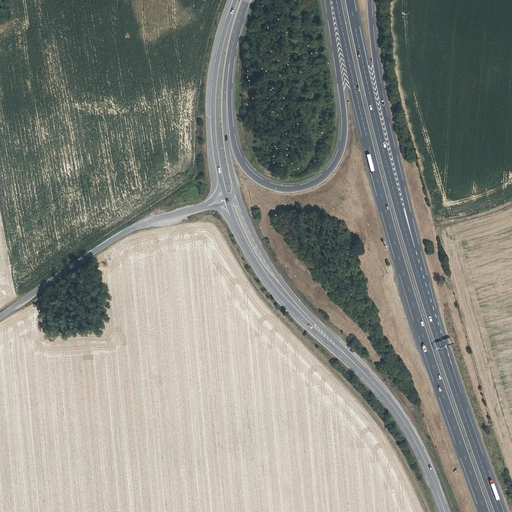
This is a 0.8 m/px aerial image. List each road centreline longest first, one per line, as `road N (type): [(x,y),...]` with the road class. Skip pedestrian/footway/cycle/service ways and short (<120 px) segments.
road 1 (motorway): [(337,0),(386,214),(484,511)]
road 2 (track): [(157,220),(161,228),(214,220),(267,302),(389,432),(426,511)]
road 3 (motorway): [(328,0),(345,140),(317,181),(281,189),(241,162),(232,136),(230,48)]
road 4 (motorway): [(499,511),(410,249)]
road 5 (motorway): [(410,249),(351,0)]
road 6 (motorway): [(410,249),(372,0)]
road 7 (unclassified): [(0,316),(132,227),(199,208)]
road 8 (primary): [(359,367),(281,280),(237,196)]
road 9 (primary): [(235,221),(304,324),(359,367)]
road 10 (primary): [(237,0),(214,91),(222,180)]
road 11 (primary): [(359,367),(400,417),(444,511)]
road 12 (primary): [(236,193),(223,94),(230,48)]
